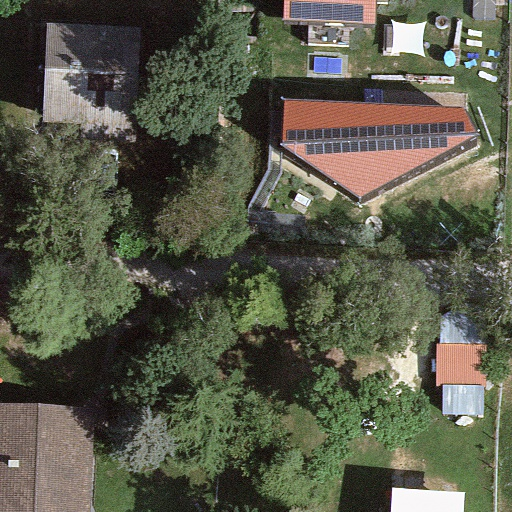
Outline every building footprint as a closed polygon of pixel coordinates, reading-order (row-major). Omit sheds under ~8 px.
[(371,0),(281,0),(281,20),(371,24),(371,0)] [(137,27),(44,24),(41,122),(78,124),(77,141),(133,143),(137,27)] [(458,109),(282,101),(278,149),(360,199),(473,136),(458,109)] [(484,319),(435,318),(434,390),(483,391),(484,319)] [(88,511),(92,408),(0,404),(0,511),(88,511)] [(459,511),(460,493),(388,489),(387,511),(459,511)]
